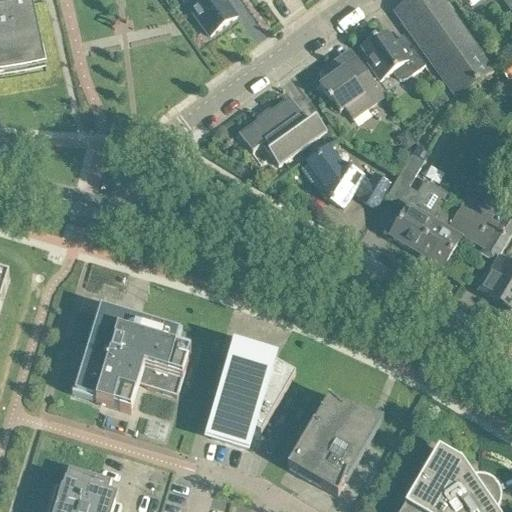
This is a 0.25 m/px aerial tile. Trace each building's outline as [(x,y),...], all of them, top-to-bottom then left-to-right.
[(0,0),(0,78),(9,77),(45,70),(31,6),(29,7),(27,0),(0,0)] [(190,0),(185,4),(210,39),(237,19),(223,0),(190,0)] [(457,99),(491,75),(437,0),(414,0),(396,14),(457,99)] [(511,0),(501,0),(511,14),(511,0)] [(394,45),(387,35),(376,42),(375,40),(361,50),(368,61),(365,63),(380,84),(393,75),(396,80),(399,82),(403,83),(407,82),(425,69),(403,38),(394,45)] [(384,99),(357,62),(340,74),(334,65),(321,74),(327,83),(319,89),(329,104),(331,103),(339,115),(344,111),(352,122),(384,99)] [(507,81),(511,77),(511,63),(501,72),(507,81)] [(304,129),(299,122),(303,119),(290,101),(239,137),(252,156),(266,146),(271,152),(268,155),(278,170),(326,135),(315,120),(304,129)] [(401,138),(401,143),(407,151),(415,145),(406,134),(401,138)] [(309,166),(301,171),(319,197),(343,211),(353,195),(363,199),(361,203),(373,210),(387,186),(375,179),(371,187),(361,181),(338,166),(327,152),(309,166)] [(443,212),(409,190),(423,166),(411,158),(387,198),(399,206),(399,205),(408,210),(390,240),(416,256),(443,212)] [(431,187),(421,181),(416,189),(450,210),(463,189),(439,175),(431,187)] [(457,220),(443,212),(416,256),(442,272),(461,240),(484,253),(501,226),(465,205),(457,220)] [(494,263),(511,234),(511,226),(504,221),(501,226),(484,253),(482,256),(494,263)] [(511,269),(500,262),(491,278),(480,295),(511,314),(511,269)] [(0,308),(9,280),(0,277),(0,308)] [(177,400),(182,381),(188,362),(178,359),(180,352),(177,351),(182,334),(99,308),(72,398),(92,404),(92,403),(96,404),(95,405),(131,416),(139,388),(177,400)] [(264,363),(260,361),(237,354),(233,367),(229,366),(206,440),(228,447),(229,446),(248,452),(254,432),(261,436),(295,376),(274,364),(270,371),(268,367),(269,363),(264,361),(264,363)] [(366,426),(343,413),(328,400),(287,470),(338,500),(352,465),(357,468),(365,454),(358,450),(369,424),(367,424),(366,426)] [(459,464),(438,452),(403,511),(497,511),(498,511),(499,509),(500,508),(500,506),(500,504),(501,502),(501,501),(501,499),(500,497),(500,495),(499,492),(498,490),(496,488),(495,486),(494,485),(492,484),(490,482),(487,481),(484,480),(482,480),(479,480),(477,480),(476,480),(474,480),(472,481),(460,463),(459,464)] [(108,496),(111,485),(69,472),(63,491),(56,489),(48,511),(119,511),(121,509),(115,507),(118,499),(108,496)]
